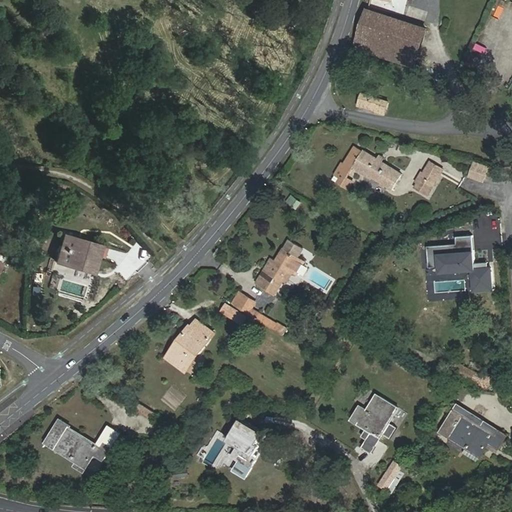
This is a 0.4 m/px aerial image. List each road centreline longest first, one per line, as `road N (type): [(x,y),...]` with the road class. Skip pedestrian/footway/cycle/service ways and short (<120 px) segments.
road 1 (secondary): [(53,381),(168,285),(258,180),(320,86),(353,0)]
road 2 (track): [(173,258),(80,179),(0,163)]
road 3 (unknown): [(511,119),(427,126),(377,119),(315,95)]
